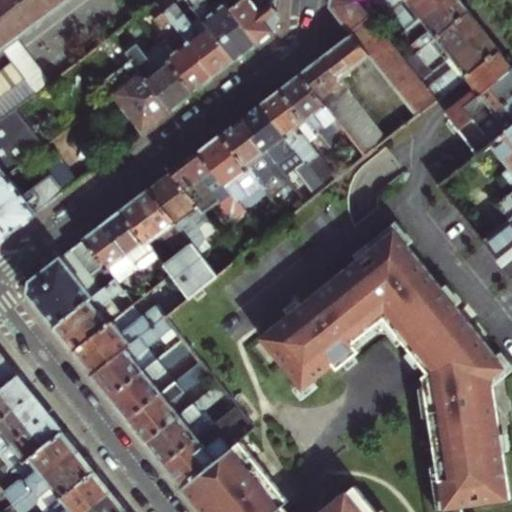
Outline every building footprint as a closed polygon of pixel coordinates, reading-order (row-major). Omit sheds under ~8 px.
[(71,0),(0,0),(0,44),(5,50),(71,0)] [(174,0),(159,0),(158,1),(189,42),(190,40),(204,58),(201,60),(215,79),(226,70),(236,62),(199,15),(191,21),(174,0)] [(188,0),(199,15),(236,62),(248,53),(260,44),(233,8),(228,2),(216,11),(208,0),(188,0)] [(243,0),(243,1),(233,8),(260,44),(278,30),(280,8),(281,0),(243,0)] [(351,34),(371,19),(367,13),(356,0),(331,0),(331,8),(351,34)] [(376,25),(407,0),(383,0),(367,13),(371,19),(376,25)] [(416,25),(447,0),(407,0),(376,25),(386,36),(410,17),(416,25)] [(407,63),(471,13),(463,3),(461,0),(447,0),(416,25),(421,31),(407,42),(409,44),(405,47),(398,39),(392,44),(407,63)] [(167,38),(159,44),(196,93),(206,85),(215,79),(201,60),(204,58),(190,40),(189,42),(158,1),(146,11),(167,38)] [(452,59),(486,32),(479,23),(471,13),(407,63),(415,74),(426,65),(428,67),(442,56),(447,62),(452,59)] [(369,58),(390,41),(386,36),(376,25),(371,19),(351,34),(352,36),(369,58)] [(122,28),(114,34),(116,37),(124,31),(122,28)] [(468,78),(501,51),(494,42),(486,32),(452,59),(457,66),(427,89),(437,102),(468,78)] [(369,58),(352,36),(334,50),(315,64),(302,74),(346,132),(366,158),(387,141),(340,79),(368,57),(369,58)] [(124,47),(133,59),(173,111),(185,101),(196,93),(159,44),(156,40),(143,50),(135,39),(124,47)] [(407,63),(392,44),(390,41),(369,58),(417,119),(437,102),(427,89),(415,74),(407,63)] [(481,95),(511,70),(511,64),(509,61),(501,51),(468,78),(475,87),(481,95)] [(173,111),(133,59),(104,82),(114,95),(103,103),(133,141),(152,126),(173,111)] [(0,120),(17,108),(37,93),(12,60),(0,69),(0,120)] [(493,114),(511,99),(511,70),(481,95),(463,109),(470,118),(486,105),(493,114)] [(346,132),(302,74),(293,81),(282,89),(317,135),(333,156),(343,148),(336,140),(346,132)] [(317,135),(282,89),(273,96),(263,104),(327,189),(346,173),(337,161),(329,168),(309,141),(317,135)] [(492,145),(511,128),(511,99),(493,114),(487,119),(494,126),(484,134),(492,145)] [(327,189),(263,104),(255,110),(244,118),(257,135),(254,137),(265,153),(267,151),(285,175),(294,168),(317,197),(327,189)] [(0,180),(8,174),(46,146),(17,108),(0,120),(0,180)] [(257,135),(244,118),(236,125),(223,135),(269,195),(288,220),(297,213),(280,190),(291,182),(285,175),(267,151),(265,153),(254,137),(257,135)] [(511,128),(492,145),(511,168),(503,174),(511,185),(511,192),(497,204),(511,222),(486,243),(511,275),(511,128)] [(269,195),(223,135),(214,141),(200,152),(247,213),(269,195)] [(247,213),(200,152),(189,161),(173,173),(205,214),(217,205),(229,220),(235,222),(247,213)] [(8,174),(0,180),(0,242),(37,214),(79,183),(61,160),(48,170),(51,175),(25,195),(8,174)] [(205,214),(173,173),(163,180),(151,190),(197,249),(204,238),(196,228),(208,219),(205,214)] [(197,249),(151,190),(139,198),(123,211),(153,251),(171,238),(182,253),(165,266),(190,298),(218,276),(197,249)] [(153,251),(123,211),(115,217),(106,224),(117,239),(114,242),(125,256),(127,255),(137,269),(140,273),(159,258),(153,251)] [(437,485),(442,511),(468,511),(468,509),(511,500),(511,483),(505,451),(511,449),(509,433),(502,434),(492,387),(511,371),(511,366),(500,352),(495,356),(455,306),(460,302),(446,284),(440,288),(406,246),(412,242),(395,221),(353,255),(357,260),(301,306),(296,300),(283,310),(288,316),(260,338),(298,385),(293,389),(302,400),(317,388),(312,383),(333,366),(336,370),(343,364),(348,369),(357,362),(353,357),(359,352),(357,349),(377,332),(387,334),(392,340),(397,346),(402,342),(410,351),(405,355),(416,369),(421,365),(427,373),(422,376),(426,382),(417,389),(421,407),(424,422),(431,420),(440,469),(434,470),(437,485)] [(117,239),(106,224),(96,231),(85,240),(116,280),(131,269),(133,273),(137,269),(127,255),(125,256),(114,242),(117,239)] [(116,280),(85,240),(30,281),(28,292),(46,315),(55,328),(116,280)] [(124,290),(116,280),(55,328),(65,340),(75,352),(114,321),(122,314),(111,300),(124,290)] [(123,332),(114,321),(75,352),(86,365),(94,375),(166,318),(167,316),(158,304),(123,332)] [(166,318),(94,375),(104,388),(111,397),(157,361),(148,348),(174,328),(166,318)] [(183,340),(157,361),(111,397),(122,410),(130,420),(176,383),(166,371),(191,351),(183,340)] [(0,351),(0,391),(20,376),(0,352),(0,351)] [(201,363),(176,383),(130,420),(139,432),(147,443),(194,406),(184,394),(209,373),(201,363)] [(27,385),(20,376),(0,391),(0,421),(34,394),(27,385)] [(218,386),(194,406),(147,443),(157,455),(166,465),(212,428),(202,416),(226,396),(218,386)] [(42,404),(34,394),(0,421),(0,452),(49,413),(42,404)] [(236,408),(212,428),(166,465),(174,476),(182,486),(228,450),(219,438),(244,418),(236,408)] [(56,421),(49,413),(0,452),(0,453),(7,463),(0,469),(0,482),(18,468),(64,431),(56,421)] [(73,442),(64,431),(18,468),(28,480),(21,480),(6,493),(15,504),(80,451),(73,442)] [(228,450),(182,486),(202,511),(274,511),(281,507),(287,502),(239,441),(228,450)] [(89,461),(80,451),(15,504),(21,511),(27,511),(39,503),(41,497),(50,509),(97,472),(89,461)] [(103,480),(97,472),(50,509),(52,511),(86,511),(112,491),(103,480)] [(372,511),(353,487),(322,511),(372,511)] [(120,501),(112,491),(86,511),(127,511),(128,511),(120,501)]
